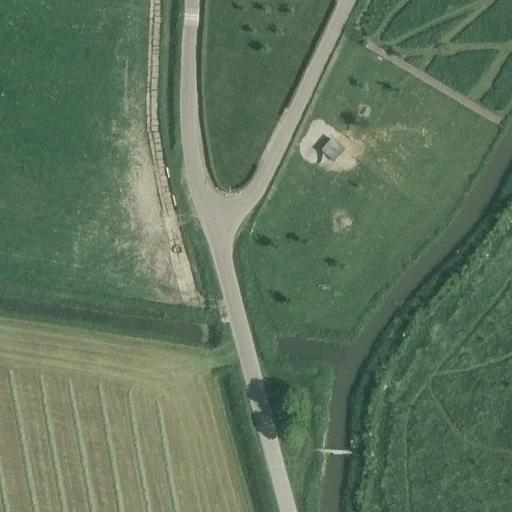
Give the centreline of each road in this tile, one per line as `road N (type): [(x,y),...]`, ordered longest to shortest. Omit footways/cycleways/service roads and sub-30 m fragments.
road 1 (unclassified): [(287,511),(211,226)]
road 2 (unclassified): [(211,226),(265,176),(348,0)]
road 3 (unclassified): [(211,226),(191,163),(192,0)]
